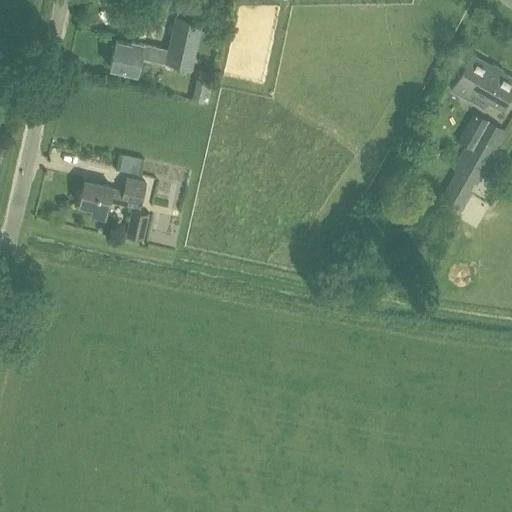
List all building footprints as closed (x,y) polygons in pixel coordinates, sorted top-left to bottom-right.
[(176,15),(175,14),(164,61),(191,68),(202,22),(206,23),(209,9),(179,1),(176,15)] [(109,65),(136,72),(141,55),(153,58),(156,47),(131,40),(131,43),(116,39),(109,65)] [(486,102),(499,108),(511,83),(511,77),(472,55),(452,90),(483,108),(486,102)] [(442,197),(461,208),(504,130),(495,125),(476,112),(459,141),(465,145),(452,169),(456,172),(442,197)] [(174,165),(172,179),(191,182),(193,168),(174,165)] [(91,213),(105,216),(108,202),(140,209),(146,181),(127,176),(123,189),(84,179),(78,203),(92,206),(91,213)] [(173,181),(173,211),(187,211),(187,181),(173,181)] [(126,234),(144,238),(149,213),(132,209),(126,234)]
